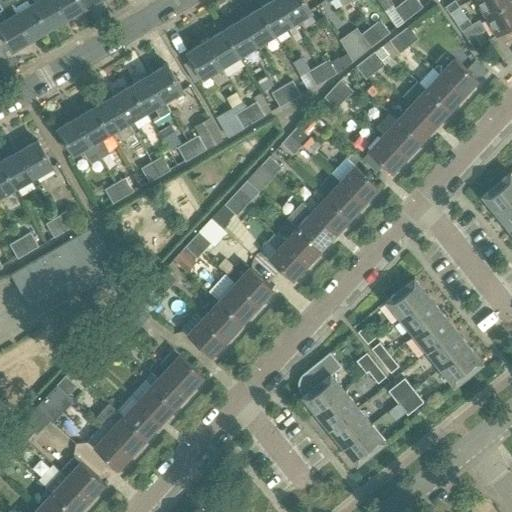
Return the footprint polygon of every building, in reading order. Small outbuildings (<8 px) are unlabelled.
[(0,0),(0,5),(3,10),(12,5),(8,0),(0,0)] [(49,28),(66,17),(55,0),(41,0),(35,4),(49,28)] [(55,0),(66,17),(84,7),(79,0),(55,0)] [(288,26),(292,23),(277,0),(272,0),(258,9),(274,34),(288,26)] [(277,0),(292,23),(293,23),(310,12),(302,0),(277,0)] [(418,0),(405,0),(395,8),(393,5),(394,4),(391,0),(378,0),(385,10),(397,27),(424,7),(422,5),(418,0)] [(455,0),(454,0),(445,7),(450,13),(460,6),(455,0)] [(478,0),(488,16),(510,4),(507,0),(478,0)] [(31,38),(49,28),(35,4),(17,15),(31,38)] [(511,7),(510,4),(488,16),(498,34),(511,26),(511,7)] [(0,11),(0,13),(5,22),(0,24),(0,30),(11,49),(31,38),(17,15),(12,5),(3,10),(0,11)] [(465,15),(460,7),(450,14),(456,21),(465,15)] [(256,45),(274,34),(258,9),(240,20),(256,45)] [(462,31),(472,24),(468,17),(458,24),(462,31)] [(361,33),(371,46),(390,33),(379,19),(361,33)] [(223,30),(238,56),(256,45),(240,20),(223,30)] [(293,23),(292,23),(288,26),(296,41),(301,37),(293,23)] [(400,32),(410,45),(419,39),(409,26),(400,32)] [(371,46),(361,33),(356,27),(339,40),(352,61),(371,46)] [(221,67),(238,56),(223,30),(205,41),(220,67),(221,67)] [(401,52),(410,45),(400,32),(391,39),(401,52)] [(511,52),(498,34),(488,40),(505,62),(511,55),(511,52)] [(475,35),(468,40),(475,49),(482,44),(475,35)] [(220,67),(205,41),(186,52),(202,78),(210,73),(218,85),(228,79),(221,67),(220,67)] [(365,59),(375,72),(385,64),(375,51),(365,59)] [(291,60),(300,75),(308,71),(307,70),(310,69),(302,54),(291,60)] [(366,79),(375,72),(365,59),(356,66),(366,79)] [(454,59),(440,75),(462,95),(477,79),(454,59)] [(318,66),(326,79),(336,73),(328,60),(318,66)] [(163,101),(164,101),(182,90),(167,64),(148,75),(163,101)] [(318,66),(317,64),(310,69),(307,70),(308,71),(317,86),(327,80),(326,79),(318,66)] [(427,89),(426,90),(448,110),(462,95),(440,75),(435,70),(429,76),(428,75),(420,83),(427,89)] [(163,101),(148,75),(130,86),(145,112),(153,107),(160,117),(170,111),(164,101),(163,101)] [(263,90),(274,84),(269,77),(259,83),(263,90)] [(332,88),(344,100),(352,91),(340,79),(332,88)] [(360,84),(366,89),(369,86),(364,80),(360,84)] [(281,87),(289,101),(301,94),(292,81),(281,87)] [(372,96),(378,90),(372,84),(369,86),(366,89),(372,96)] [(133,119),(145,112),(130,86),(111,97),(127,122),(128,122),(133,119)] [(279,107),(289,101),(281,87),(272,93),(279,107)] [(335,108),(344,100),(332,88),(323,97),(335,108)] [(433,126),(448,110),(426,90),(411,106),(433,126)] [(227,137),(243,128),(254,122),(245,108),(246,108),(237,93),(231,96),(236,105),(216,117),(227,137)] [(127,122),(111,97),(93,108),(109,133),(117,128),(123,139),(134,133),(133,131),(130,125),(128,122),(127,122)] [(245,108),(254,122),(264,116),(256,102),(246,108),(245,108)] [(397,122),(419,142),(433,126),(411,106),(397,122)] [(99,158),(109,152),(102,137),(109,133),(93,108),(75,118),(90,144),(99,158)] [(99,158),(90,144),(75,118),(57,129),(72,154),(81,150),(91,163),(99,158)] [(193,127),(198,136),(205,150),(207,149),(207,147),(222,140),(209,118),(193,127)] [(382,137),(404,157),(419,142),(397,122),(382,137)] [(289,135),(300,145),(301,146),(310,136),(298,125),(290,133),(289,135)] [(300,145),(289,135),(281,143),(292,154),(300,145)] [(187,142),(195,156),(196,156),(206,150),(205,150),(198,136),(188,142),(187,142)] [(390,173),(404,157),(382,137),(368,153),(390,173)] [(18,151),(32,177),(51,166),(36,141),(18,151)] [(187,142),(177,148),(185,162),(196,156),(195,156),(187,142)] [(0,161),(0,162),(14,188),(32,177),(18,151),(0,161)] [(346,158),(354,165),(360,158),(353,151),(346,158)] [(163,155),(151,161),(161,177),(172,170),(163,155)] [(260,165),(272,176),(280,167),(269,157),(260,165)] [(363,202),(377,187),(354,165),(346,158),(331,174),(341,182),(363,202)] [(161,177),(151,161),(140,168),(150,183),(161,177)] [(0,195),(14,188),(0,162),(0,195)] [(264,185),(272,176),(260,165),(252,174),(264,185)] [(495,213),(511,199),(511,175),(510,173),(481,196),(489,206),(491,204),(496,211),(495,212),(495,213)] [(126,176),(113,183),(122,199),(135,191),(126,176)] [(247,180),(240,187),(251,198),(258,191),(247,180)] [(349,217),(363,202),(341,182),(327,197),(349,217)] [(113,183),(104,189),(113,204),(122,199),(113,183)] [(232,196),(243,206),(251,198),(240,187),(232,196)] [(224,204),(235,215),(243,206),(232,196),(224,204)] [(311,197),(305,204),(304,205),(312,212),(335,233),(349,217),(327,197),(320,205),(311,197)] [(511,229),(511,227),(511,199),(495,213),(503,223),(505,221),(511,229)] [(287,217),(298,228),(321,248),(335,233),(312,212),(304,205),(305,204),(301,201),(287,217)] [(226,231),(235,215),(224,204),(211,218),(226,231)] [(68,210),(55,217),(64,233),(77,225),(68,210)] [(64,233),(55,217),(44,223),(53,239),(64,233)] [(94,225),(10,274),(36,317),(106,276),(111,285),(124,277),(94,225)] [(287,240),(284,243),(306,263),(321,248),(298,228),(287,240)] [(31,231),(19,238),(19,239),(27,253),(28,254),(40,246),(31,231)] [(198,233),(190,242),(201,252),(209,243),(198,233)] [(262,251),(270,258),(269,259),(291,279),(306,263),(284,243),(274,233),(266,240),(262,251)] [(17,259),(27,253),(19,239),(9,245),(17,259)] [(193,261),(182,250),(173,259),(187,271),(195,263),(193,261)] [(241,260),(227,275),(258,304),(273,287),(251,267),(250,269),(241,260)] [(157,277),(169,287),(177,279),(166,267),(157,277)] [(258,304),(227,275),(225,274),(208,292),(219,302),(241,322),(256,306),(258,304)] [(161,296),(169,287),(157,277),(149,285),(161,296)] [(399,318),(426,296),(420,289),(422,288),(414,278),(385,301),(399,318)] [(426,296),(399,318),(413,335),(441,312),(434,303),(432,304),(426,296)] [(203,319),(225,339),(241,322),(219,302),(203,319)] [(426,352),(453,330),(447,323),(449,321),(441,312),(413,335),(426,352)] [(133,326),(122,315),(114,324),(125,335),(133,326)] [(203,319),(188,336),(210,356),(225,339),(203,319)] [(117,343),(125,335),(114,324),(105,333),(117,343)] [(367,344),(375,338),(365,325),(357,332),(367,344)] [(453,330),(426,352),(440,369),(469,346),(461,336),(459,338),(453,330)] [(380,361),(389,354),(379,342),(371,349),(380,361)] [(86,354),(97,365),(105,356),(94,346),(86,354)] [(469,346),(440,369),(454,386),(456,385),(460,385),(465,381),(465,378),(483,363),(469,346)] [(165,372),(186,393),(202,376),(173,348),(159,364),(166,371),(165,372)] [(315,413),(344,390),(331,374),(340,366),(329,353),(303,374),(299,380),(298,386),(301,392),(309,403),(307,404),(315,413)] [(365,373),(376,365),(366,353),(356,361),(365,373)] [(89,374),(97,365),(86,354),(77,363),(89,374)] [(389,354),(380,361),(390,373),(398,366),(389,354)] [(172,408),(186,393),(165,372),(166,371),(159,364),(145,379),(152,386),(151,387),(172,408)] [(376,365),(365,373),(366,373),(368,371),(377,383),(385,377),(376,365)] [(57,385),(68,396),(76,387),(65,376),(57,385)] [(396,385),(405,397),(413,390),(404,378),(396,385)] [(60,405),(64,400),(68,396),(57,385),(49,394),(60,405)] [(397,403),(405,397),(396,385),(388,391),(397,403)] [(158,423),(172,408),(151,387),(137,403),(158,423)] [(330,429),(357,407),(344,390),(315,413),(323,423),(324,422),(330,429)] [(405,397),(415,409),(423,402),(413,390),(405,397)] [(407,415),(415,409),(405,397),(397,403),(407,415)] [(144,438),(158,423),(137,403),(124,417),(123,418),(144,438)] [(357,407),(330,429),(336,437),(335,438),(342,447),(371,424),(357,407)] [(130,454),(144,438),(123,418),(124,417),(116,410),(100,426),(130,454)] [(15,431),(26,441),(34,433),(23,422),(15,431)] [(371,424),(342,447),(356,465),(374,451),(377,451),(382,447),(383,444),(385,442),(371,424)] [(116,469),(130,454),(100,426),(87,441),(116,469)] [(18,450),(26,441),(15,431),(7,439),(18,450)] [(88,499),(103,483),(81,463),(73,456),(59,471),(67,479),(88,499)] [(71,511),(76,511),(88,499),(67,479),(59,471),(45,486),(53,493),(53,494),(71,511)] [(41,511),(71,511),(53,494),(38,510),(41,511)]
